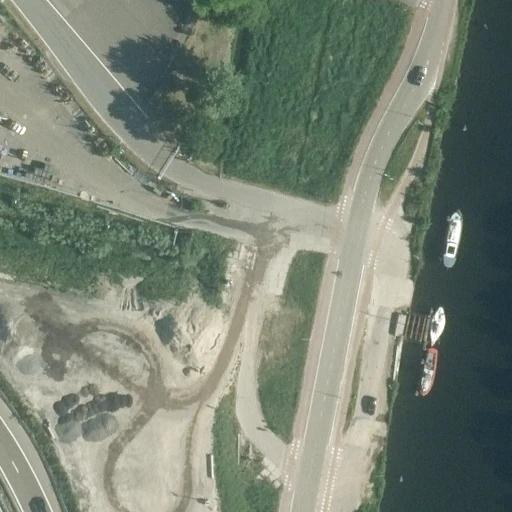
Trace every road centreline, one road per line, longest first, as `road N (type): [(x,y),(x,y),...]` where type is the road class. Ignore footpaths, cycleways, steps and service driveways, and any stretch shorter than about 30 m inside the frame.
road 1 (tertiary): [(303,511),(358,227)]
road 2 (tertiary): [(358,227),(384,138),(427,68),(442,0)]
road 3 (primary): [(173,436),(173,420),(216,385),(212,331)]
road 4 (primary): [(225,325),(189,293),(165,288),(119,297)]
